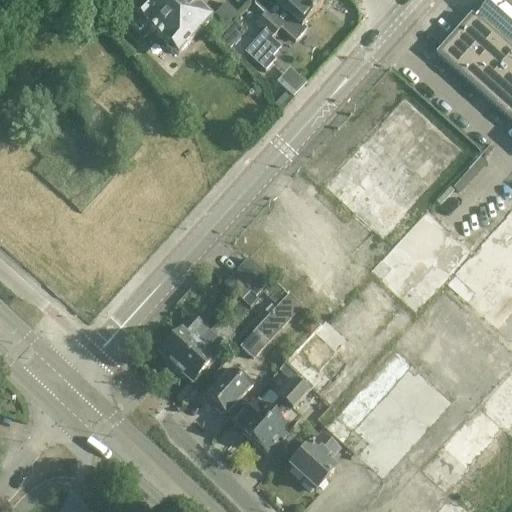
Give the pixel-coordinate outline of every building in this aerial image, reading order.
[(178,56),(210,22),(197,9),(200,5),(194,0),(188,0),(188,1),(187,0),(144,0),(124,21),(139,35),(147,26),(165,44),(164,50),(170,55),(175,53),(178,56)] [(292,0),(262,33),(243,53),(263,72),(274,61),(270,58),(280,49),(270,39),(280,29),(294,43),(306,31),(302,28),(324,5),(322,4),(321,5),(316,0),(292,0)] [(263,15),(255,26),(262,33),(292,0),(258,0),(253,6),(263,15)] [(470,16),(435,56),(511,125),(511,0),(490,0),(473,19),(470,16)] [(238,13),(226,2),(214,15),(227,26),(238,13)] [(306,84),(290,69),(279,80),(295,95),(306,84)] [(324,184),(385,239),(467,149),(406,94),(324,184)] [(511,199),(511,182),(508,180),(501,192),(511,199)] [(444,283),(511,342),(511,366),(422,468),(449,492),(504,430),(511,436),(511,208),(480,245),(454,223),(451,227),(428,207),(371,271),(418,312),(444,283)] [(247,260),(234,274),(251,290),(240,302),(241,303),(250,293),(256,298),(272,281),(248,259),(247,260)] [(267,346),(300,310),(287,298),(240,349),(253,361),(267,346)] [(159,356),(175,371),(209,335),(193,320),(159,356)] [(209,335),(175,371),(191,385),(225,349),(209,335)] [(384,479),(455,400),(397,348),(326,426),(384,479)] [(225,417),(252,388),(233,371),(207,399),(225,417)] [(293,399),(252,444),(267,458),(301,421),(292,413),(312,392),(307,387),(302,391),(294,384),(289,389),(292,392),(289,395),(293,399)] [(258,405),(236,429),(252,444),(293,399),(289,395),(292,392),(289,389),(267,413),(258,405)] [(326,467),(339,454),(321,438),(309,451),(308,450),(289,469),(315,493),(334,474),(326,467)] [(470,511),(450,492),(430,511),(470,511)]
